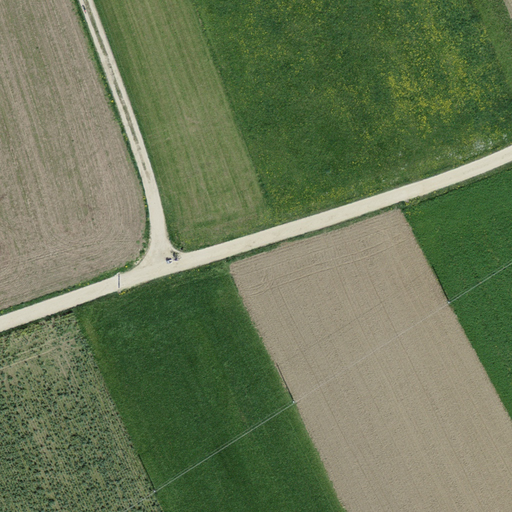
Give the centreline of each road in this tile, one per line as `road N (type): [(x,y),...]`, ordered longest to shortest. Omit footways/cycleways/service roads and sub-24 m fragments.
road 1 (track): [(511,150),(0,323)]
road 2 (track): [(168,267),(88,0)]
